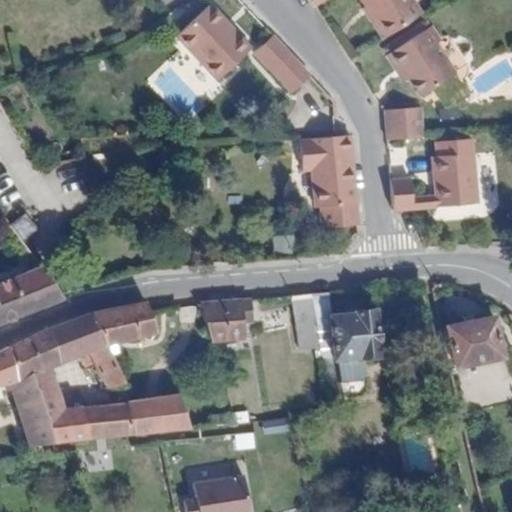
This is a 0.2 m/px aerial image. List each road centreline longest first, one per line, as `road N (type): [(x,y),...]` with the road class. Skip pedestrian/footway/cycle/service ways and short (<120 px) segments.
road 1 (tertiary): [(388,268),(135,297),(0,346)]
road 2 (tertiary): [(388,268),(371,134),(359,100),(271,0)]
road 3 (tertiary): [(511,286),(460,267),(388,268)]
